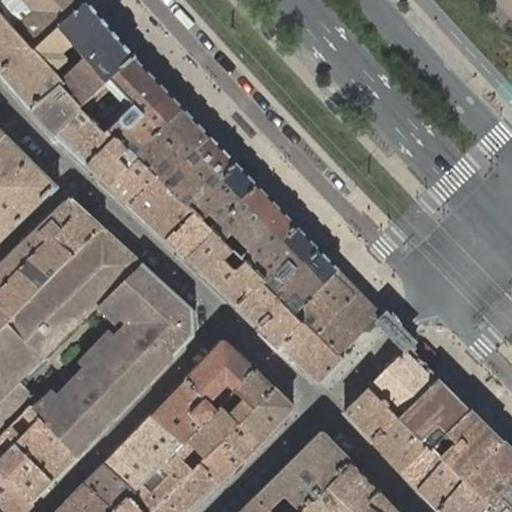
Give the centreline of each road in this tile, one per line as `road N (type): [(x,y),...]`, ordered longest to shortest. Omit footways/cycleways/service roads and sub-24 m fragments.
road 1 (residential): [(432,297),(155,0)]
road 2 (secondary): [(300,0),(505,225)]
road 3 (residential): [(38,511),(228,316)]
road 4 (secondary): [(511,154),(372,0)]
road 5 (residential): [(228,316),(79,177)]
road 6 (residential): [(432,297),(321,407)]
road 7 (residential): [(321,407),(216,511)]
road 8 (residential): [(419,511),(321,407)]
road 9 (residential): [(321,407),(228,316)]
